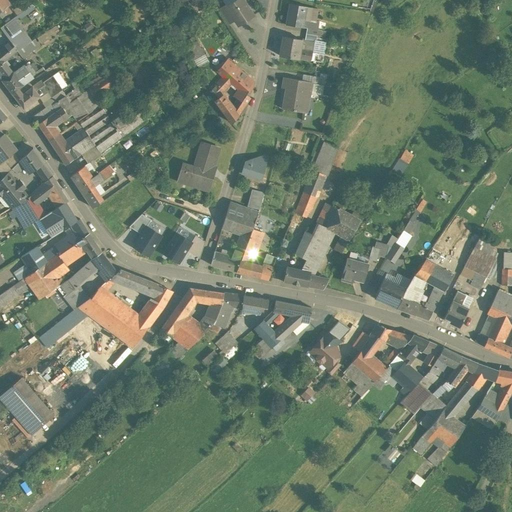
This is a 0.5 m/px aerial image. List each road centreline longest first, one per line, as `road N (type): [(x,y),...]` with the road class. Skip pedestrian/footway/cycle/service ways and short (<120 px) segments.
road 1 (residential): [(511,368),(359,313),(201,283)]
road 2 (residential): [(201,283),(261,80),(275,0)]
road 3 (residential): [(201,283),(143,271),(114,254),(0,96)]
road 4 (track): [(184,280),(150,337),(0,480)]
